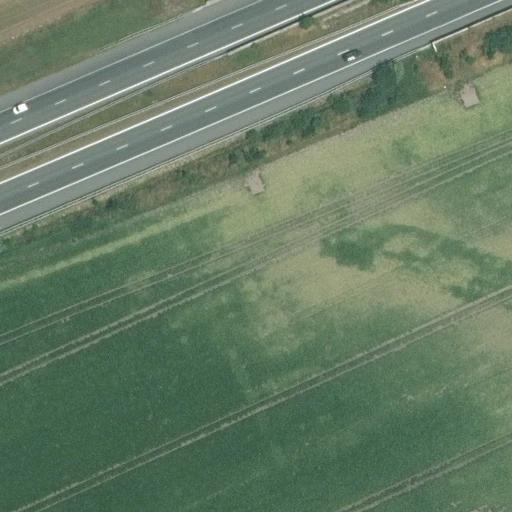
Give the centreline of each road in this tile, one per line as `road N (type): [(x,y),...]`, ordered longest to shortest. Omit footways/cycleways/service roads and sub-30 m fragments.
road 1 (motorway): [(0,199),(466,0)]
road 2 (motorway): [(301,0),(0,129)]
